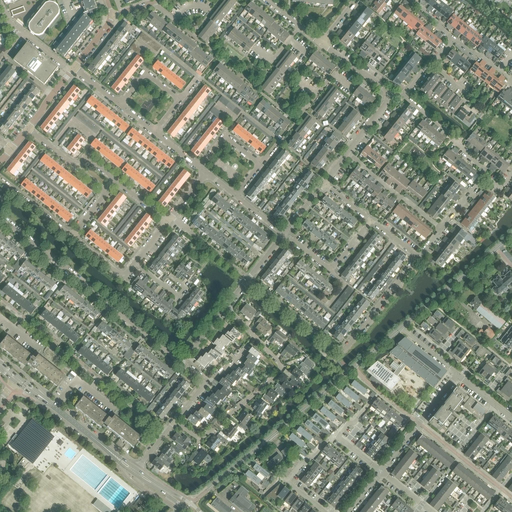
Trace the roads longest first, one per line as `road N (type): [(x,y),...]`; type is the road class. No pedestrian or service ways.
road 1 (residential): [(181,362),(0,217)]
road 2 (residential): [(175,419),(204,436),(278,372),(277,359),(255,336)]
road 3 (secondary): [(115,456),(17,378)]
road 4 (residential): [(379,470),(457,373)]
road 5 (residential): [(283,233),(330,269),(370,219)]
road 6 (residential): [(341,352),(417,255)]
road 7 (residential): [(439,228),(346,152)]
